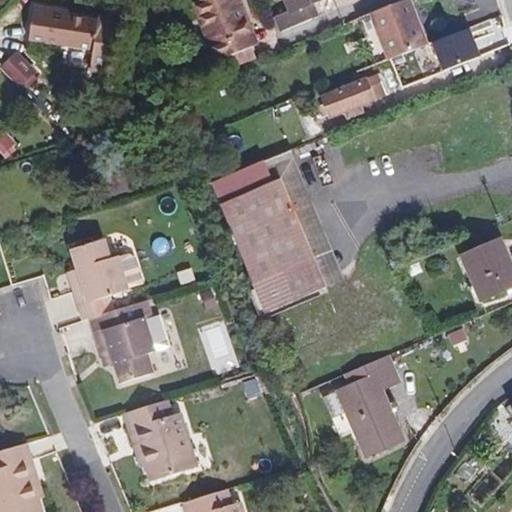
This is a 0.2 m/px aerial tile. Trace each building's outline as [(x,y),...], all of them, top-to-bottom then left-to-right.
[(251,45),(257,43),(240,0),(196,0),(193,1),(216,60),(221,57),(251,45)] [(310,3),(316,0),(287,0),(291,10),(276,16),(281,29),(315,15),(310,3)] [(405,0),(371,14),(388,60),(427,44),(410,0),(405,0)] [(98,21),(70,16),(71,12),(34,6),(29,40),(93,49),(90,69),(105,71),(118,19),(99,16),(98,21)] [(256,58),(251,45),(221,57),(226,70),(256,58)] [(454,77),(480,66),(474,52),(449,62),(454,77)] [(1,70),(19,88),(31,76),(13,58),(1,70)] [(361,104),(387,94),(379,73),(323,95),(330,115),(343,111),(361,104)] [(187,103),(198,100),(192,83),(181,88),(187,103)] [(365,112),(361,104),(343,111),(346,118),(365,112)] [(0,149),(4,155),(14,146),(1,132),(0,133),(0,149)] [(287,163),(211,194),(262,320),(338,289),(287,163)] [(480,300),(511,285),(511,267),(500,239),(462,256),(480,300)] [(114,311),(121,309),(142,302),(138,287),(128,290),(110,296),(114,311)] [(121,309),(125,322),(144,316),(168,310),(164,296),(142,302),(121,309)] [(381,390),(400,382),(388,355),(346,373),(351,383),(337,389),(347,411),(366,457),(403,441),(381,390)] [(323,396),(332,417),(347,411),(337,389),(323,396)] [(180,411),(171,414),(166,400),(124,413),(128,427),(134,425),(146,464),(150,480),(196,466),(180,411)] [(128,427),(140,466),(146,464),(134,425),(128,427)] [(0,511),(41,511),(38,499),(26,460),(31,458),(26,443),(0,450),(0,511)] [(38,499),(43,497),(31,458),(26,460),(38,499)] [(243,511),(240,501),(231,504),(227,488),(183,502),(186,511),(243,511)]
